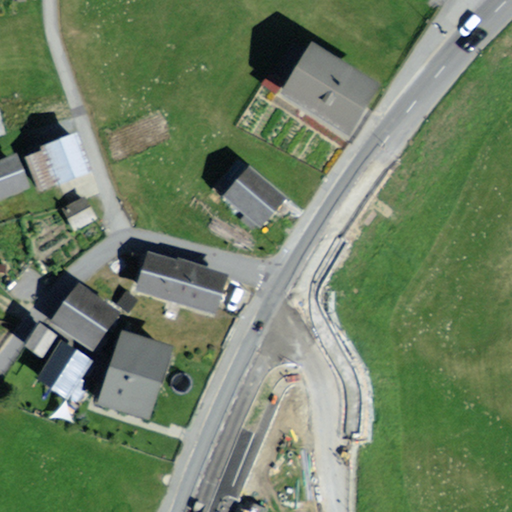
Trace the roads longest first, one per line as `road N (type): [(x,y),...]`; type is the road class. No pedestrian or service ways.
road 1 (primary): [(507,0),(441,66),(369,159),(287,291)]
road 2 (residential): [(125,231),(77,87),(59,0)]
road 3 (residential): [(272,322),(315,357),(324,379),(334,511)]
road 4 (primary): [(272,322),(187,511)]
road 5 (residential): [(0,372),(93,251),(125,231)]
road 6 (residential): [(125,231),(287,291)]
